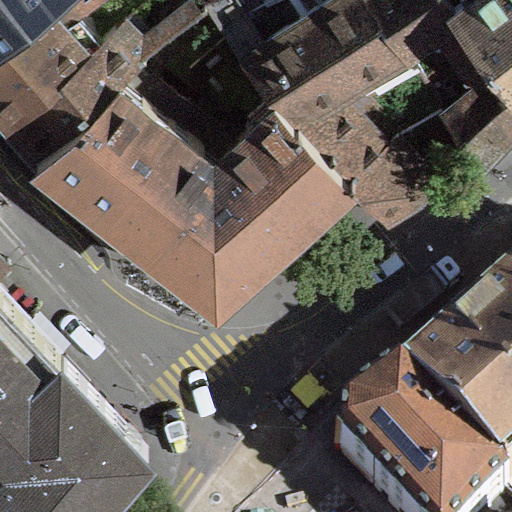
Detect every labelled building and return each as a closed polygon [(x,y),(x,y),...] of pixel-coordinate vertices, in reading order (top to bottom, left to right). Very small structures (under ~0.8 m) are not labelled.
[(0,0),(0,27),(34,0),(0,0)] [(34,0),(0,27),(0,100),(9,111),(139,0),(34,0)] [(139,0),(9,111),(41,148),(135,56),(144,48),(142,46),(203,1),(202,0),(139,0)] [(408,47),(376,0),(320,0),(262,39),(236,0),(206,0),(227,32),(348,168),(388,213),(414,196),(425,189),(445,177),(442,174),(428,159),(395,124),(386,133),(344,88),(408,47)] [(442,25),(462,11),(454,0),(376,0),(408,47),(409,49),(442,25)] [(511,0),(454,0),(462,11),(511,75),(511,0)] [(511,126),(511,75),(462,11),(442,25),(477,82),(446,106),(481,157),(482,158),(503,136),(511,126)] [(135,56),(41,148),(217,285),(348,168),(227,32),(190,64),(227,107),(239,97),(256,116),(235,135),(135,56)] [(0,405),(62,346),(34,316),(0,280),(0,405)] [(511,485),(511,298),(453,351),(411,389),(408,391),(506,494),(508,491),(507,490),(511,485)] [(0,507),(7,511),(82,511),(148,437),(106,392),(62,346),(0,405),(0,507)] [(345,420),(342,450),(361,470),(400,511),(486,511),(506,494),(408,391),(399,381),(345,420)]
